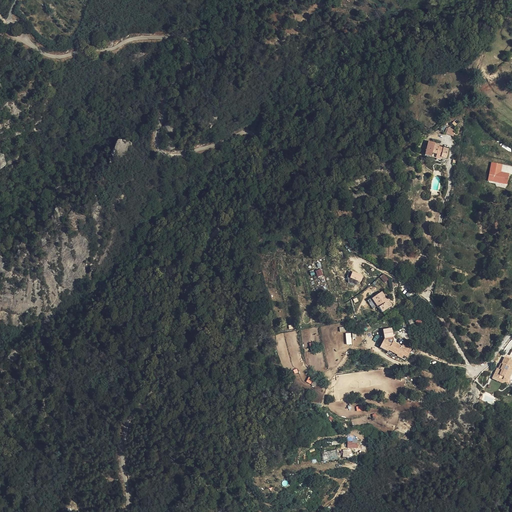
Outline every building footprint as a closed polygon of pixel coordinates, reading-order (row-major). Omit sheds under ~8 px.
[(445,132),(452,135),(454,129),(448,126),(445,132)] [(446,150),(437,146),(432,145),(433,142),(426,140),(422,154),(428,156),(429,152),(433,153),(433,155),(438,156),(443,158),(446,150)] [(501,164),(491,162),(489,172),(488,172),(487,180),(487,181),(487,182),(488,182),(501,185),(501,181),(506,182),(508,175),(499,174),(501,164)] [(318,277),(323,274),(320,268),(315,271),(318,277)] [(348,281),(358,286),(363,275),(353,271),(348,281)] [(369,299),(375,308),(385,302),(379,293),(369,299)] [(378,313),(388,306),(385,302),(375,308),(378,313)] [(406,361),(410,350),(410,348),(399,344),(399,346),(389,343),(390,341),(389,338),(380,340),(376,351),(385,354),(385,355),(393,358),(395,359),(396,358),(406,361)] [(495,368),(491,377),(496,381),(498,378),(501,380),(500,381),(504,383),(510,371),(509,370),(511,365),(502,359),(499,365),(501,366),(498,370),(497,369),(495,368)] [(496,381),(491,377),(489,380),(501,387),(504,383),(500,381),(501,380),(498,378),(496,381)]
